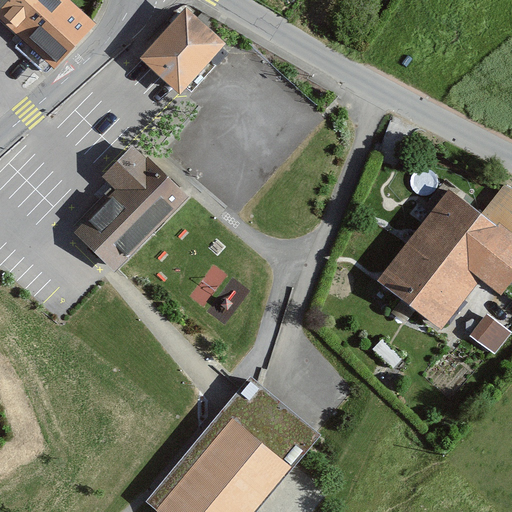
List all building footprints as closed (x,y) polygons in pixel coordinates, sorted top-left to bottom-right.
[(105,20),(84,0),(0,0),(0,6),(62,66),(105,20)] [(235,40),(195,3),(146,55),(185,92),(235,40)] [(191,190),(139,139),(106,174),(115,182),(76,221),(120,263),(191,190)] [(511,222),(487,205),(454,180),(382,275),(445,322),(480,276),(506,296),(511,286),(511,222)] [(511,187),(504,182),(487,205),(511,222),(511,187)] [(470,330),(495,350),(511,329),(487,309),(470,330)] [(251,392),(153,507),(158,511),(257,511),(314,446),(251,392)]
